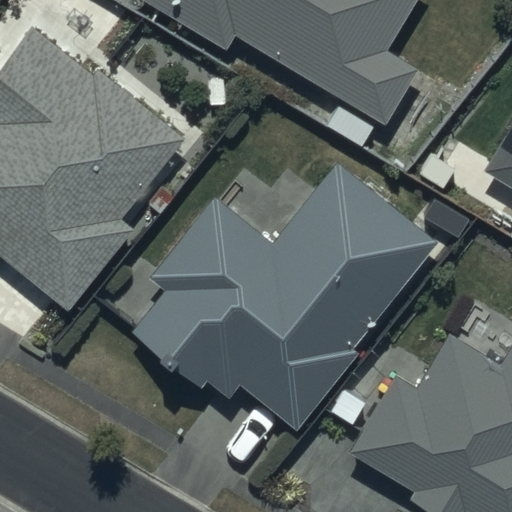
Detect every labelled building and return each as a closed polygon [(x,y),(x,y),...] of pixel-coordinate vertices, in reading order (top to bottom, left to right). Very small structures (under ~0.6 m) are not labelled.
[(157,0),(224,38),(232,24),(341,87),(324,115),(360,136),(376,107),(382,111),(415,55),(384,37),(405,0),(157,0)] [(89,63),(28,13),(0,46),(0,245),(63,297),(130,216),(118,206),(183,127),(95,55),(89,63)] [(511,109),(483,156),(511,174),(511,109)] [(434,231),(331,148),(266,230),(211,186),(145,267),(161,280),(129,320),(198,375),(204,368),(226,385),(235,373),(294,419),(356,341),(350,336),(434,231)] [(511,511),(511,344),(500,363),(448,333),(417,386),(395,373),(348,454),(414,492),(409,500),(429,511),(511,511)]
